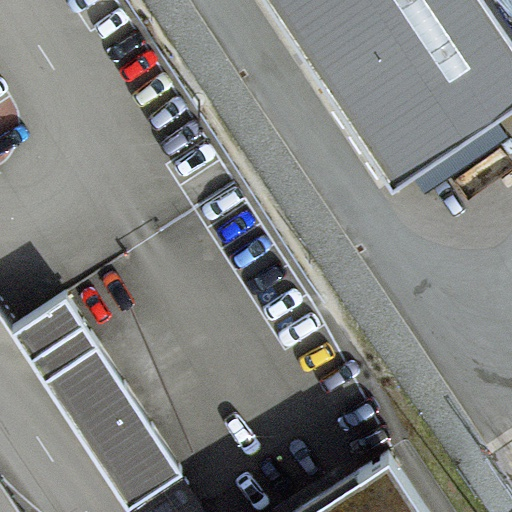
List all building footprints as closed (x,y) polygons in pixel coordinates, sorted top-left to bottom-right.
[(511,25),(494,0),(267,0),(391,179),(511,95),(511,25)] [(64,288),(11,323),(127,499),(180,464),(64,288)] [(511,290),(490,306),(511,339),(511,290)] [(429,511),(388,447),(288,511),(429,511)] [(210,511),(185,472),(132,506),(136,511),(210,511)]
